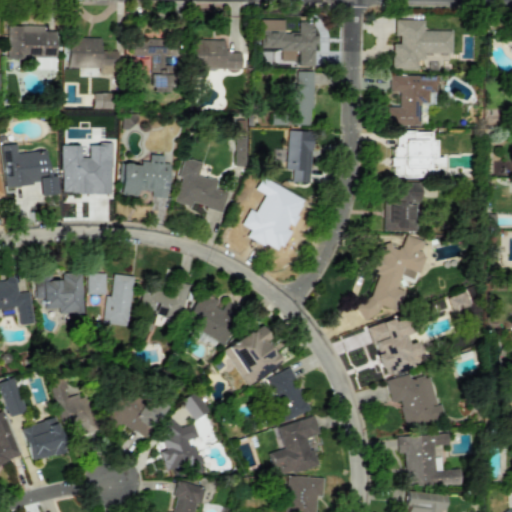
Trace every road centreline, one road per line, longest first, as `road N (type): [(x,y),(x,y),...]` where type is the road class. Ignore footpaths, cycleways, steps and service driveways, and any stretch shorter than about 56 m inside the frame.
road 1 (residential): [(0,234),(141,227),(219,248),(266,275),(318,326),(345,370),(367,444),(366,511)]
road 2 (residential): [(295,299),(325,259),(351,193),(358,0)]
